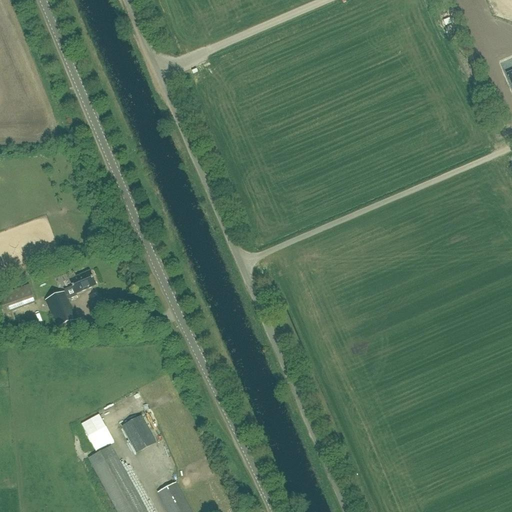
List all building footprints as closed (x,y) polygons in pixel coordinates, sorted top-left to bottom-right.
[(503,82),(511,78),(511,69),(500,74),(503,82)] [(96,286),(90,273),(70,281),(72,287),(64,291),(65,293),(46,301),(58,329),(78,321),(69,301),(77,297),(76,295),(96,286)] [(39,308),(34,296),(8,308),(12,316),(22,312),(24,315),(39,308)] [(123,428),(137,455),(157,445),(143,418),(123,428)] [(146,511),(112,448),(90,460),(117,511),(146,511)] [(190,511),(176,484),(158,493),(168,511),(190,511)]
